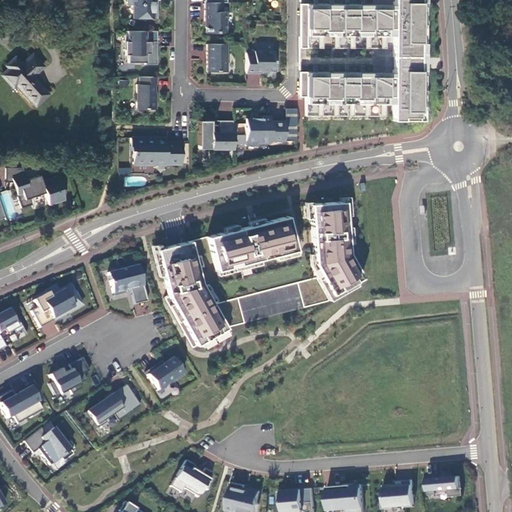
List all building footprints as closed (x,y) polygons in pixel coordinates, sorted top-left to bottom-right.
[(127,0),(127,5),(132,5),(132,12),(134,18),(143,18),(145,15),(149,18),(157,18),(157,0),(153,1),(153,0),(127,0)] [(393,0),(393,7),(393,51),(392,75),(392,119),(392,123),(417,124),(418,5),(418,0),(393,0)] [(222,12),(222,3),(204,2),(204,21),(205,21),(205,33),(226,33),(226,12),(222,12)] [(386,51),(386,7),(299,7),(299,51),(386,51)] [(144,64),(156,65),(156,47),(148,47),(148,42),(156,42),(156,31),(123,31),(123,55),(126,55),(126,62),(144,62),(144,64)] [(226,72),(226,44),(206,44),(206,72),(226,72)] [(253,53),(245,53),(245,73),(261,73),(261,71),(276,71),(276,61),(273,61),(273,51),(253,51),(253,53)] [(7,68),(0,75),(11,86),(15,84),(34,104),(47,94),(31,77),(43,66),(31,55),(20,65),(13,58),(5,66),(7,68)] [(385,119),(386,75),(299,74),(298,96),(305,96),(305,119),(385,119)] [(156,77),(139,77),(139,84),(136,84),(136,109),(156,109),(156,99),(155,99),(155,85),(156,85),(156,77)] [(296,109),(284,108),(284,121),(284,141),(296,141),(296,109)] [(244,118),(244,141),(256,141),(256,143),(269,143),(269,141),(284,141),(284,121),(269,121),(269,116),(261,116),(260,118),(244,118)] [(232,149),(232,121),(219,120),(219,132),(211,132),(211,120),(206,120),(206,121),(198,120),(198,149),(232,149)] [(153,138),(130,137),(129,150),(132,150),(132,164),(165,164),(165,163),(180,163),(180,143),(165,143),(165,141),(153,141),(153,138)] [(5,167),(5,182),(12,182),(16,195),(21,193),(23,199),(29,197),(44,192),(48,205),(64,199),(56,176),(41,181),(38,175),(24,179),(22,175),(22,167),(5,167)] [(21,193),(16,195),(20,208),(31,205),(29,197),(23,199),(21,193)] [(344,201),(345,215),(350,215),(348,197),(339,197),(340,202),(344,201)] [(345,215),(344,201),(340,202),(311,204),(309,204),(310,218),(311,236),(312,254),(313,264),(331,295),(355,281),(362,277),(348,253),(347,243),(346,227),(345,215)] [(224,232),(206,236),(215,271),(259,260),(274,256),(296,250),(287,216),(263,222),(254,224),(247,226),(237,229),(224,232)] [(254,224),(263,222),(262,218),(246,222),(247,226),(254,224)] [(194,256),(190,241),(159,248),(155,249),(162,275),(165,286),(167,296),(195,345),(199,343),(226,328),(212,304),(211,302),(202,286),(200,283),(196,267),(194,256)] [(155,249),(159,248),(158,244),(150,246),(158,277),(162,275),(155,249)] [(296,250),(274,256),(275,260),(297,255),(296,250)] [(313,264),(312,254),(308,254),(309,265),(316,278),(329,301),(357,285),(355,281),(331,295),(313,264)] [(260,264),(259,260),(215,271),(216,275),(260,264)] [(137,265),(106,273),(112,297),(125,294),(124,290),(129,289),(133,305),(146,302),(137,265)] [(316,278),(296,283),(302,308),(328,302),(329,301),(316,278)] [(243,323),(302,308),(296,283),(237,298),(243,323)] [(202,286),(211,302),(215,300),(206,284),(202,286)] [(47,292),(25,304),(39,328),(56,319),(55,317),(58,315),(59,317),(81,305),(71,285),(49,297),(47,292)] [(237,298),(212,304),(226,328),(243,323),(237,298)] [(10,308),(0,313),(0,349),(5,347),(0,338),(0,337),(13,331),(14,334),(22,329),(10,308)] [(226,328),(199,343),(201,347),(228,332),(226,328)] [(82,375),(88,371),(81,358),(67,365),(69,370),(62,374),(59,369),(48,376),(51,382),(47,385),(54,398),(52,399),(54,398),(68,391),(70,395),(81,389),(78,384),(85,381),(82,375)] [(175,381),(183,376),(171,358),(155,369),(153,366),(144,372),(158,393),(166,387),(165,385),(173,379),(175,381)] [(104,400),(84,413),(88,420),(91,419),(97,428),(106,423),(104,420),(113,414),(117,421),(140,406),(126,385),(109,396),(104,400)] [(11,391),(0,396),(0,408),(6,419),(11,416),(16,425),(42,410),(29,387),(13,395),(11,391)] [(49,466),(60,458),(62,461),(72,454),(53,428),(45,435),(40,428),(22,442),(32,454),(39,448),(43,454),(41,455),(49,466)] [(185,460),(169,487),(180,493),(183,489),(197,498),(203,488),(207,491),(212,473),(204,469),(200,475),(191,469),(194,466),(185,460)] [(450,496),(464,495),(463,487),(461,487),(460,476),(428,478),(429,495),(436,494),(436,490),(449,489),(450,496)] [(405,507),(415,506),(413,479),(396,481),(396,482),(404,481),(404,485),(399,486),(398,484),(384,485),(385,495),(382,495),(383,509),(394,508),(394,506),(405,505),(405,507)] [(258,511),(260,504),(259,502),(261,491),(249,488),(249,491),(245,490),(246,485),(233,482),(226,510),(233,511),(236,511),(237,510),(245,511),(258,511)] [(347,511),(364,511),(362,484),(328,487),(330,510),(347,508),(347,511)] [(315,511),(315,502),(314,488),(302,489),(295,490),(279,491),(279,500),(283,500),(284,511),(315,511)] [(140,511),(124,502),(119,511),(120,511),(140,511)]
